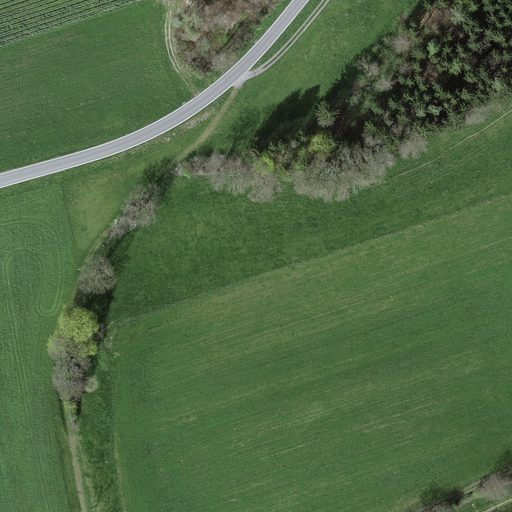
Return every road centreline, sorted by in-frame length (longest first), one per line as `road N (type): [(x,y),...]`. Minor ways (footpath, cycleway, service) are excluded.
road 1 (track): [(244,78),(205,134),(105,237),(77,293),(63,365),(86,511)]
road 2 (tertiary): [(0,182),(115,147),(182,114),(255,53),(301,0)]
